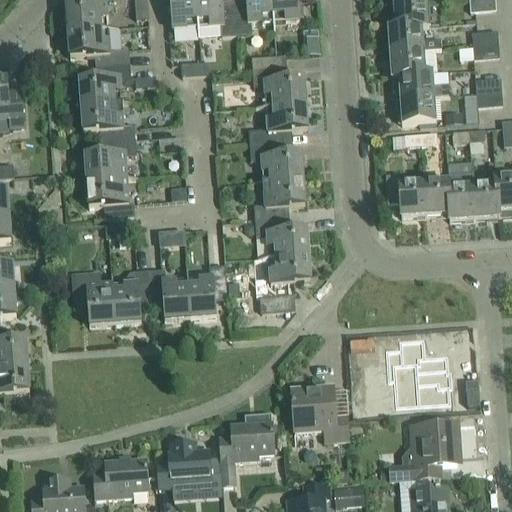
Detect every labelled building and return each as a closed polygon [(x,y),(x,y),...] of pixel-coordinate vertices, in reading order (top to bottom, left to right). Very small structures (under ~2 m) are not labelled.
[(134,0),(136,25),(149,24),(146,0),(134,0)] [(169,0),(172,35),(200,33),(197,0),(169,0)] [(237,40),(235,10),(235,6),(234,6),(234,11),(223,11),(221,0),(197,0),(200,33),(221,32),(222,41),(237,40)] [(273,26),(271,0),(245,0),(246,10),(235,10),(237,40),(253,39),(252,28),(273,26)] [(271,0),(273,26),(300,24),(297,0),(271,0)] [(392,0),(393,8),(426,6),(426,0),(392,0)] [(470,17),(475,17),(495,15),(494,2),(469,3),(470,17)] [(428,32),(426,6),(393,8),(395,32),(395,33),(421,31),(421,33),(428,32)] [(68,35),(108,32),(106,7),(66,10),(68,35)] [(395,33),(395,32),(388,32),(389,59),(423,56),(423,55),(441,53),(441,43),(422,45),(421,33),(421,31),(395,33)] [(109,56),(108,32),(68,35),(70,62),(95,61),(95,72),(130,69),(129,54),(109,56)] [(473,53),(497,51),(496,37),(472,39),(473,53)] [(473,65),(498,63),(497,51),(473,53),(473,65)] [(391,81),(425,79),(425,78),(423,56),(389,59),(391,81)] [(286,73),(285,61),(252,63),(253,75),(281,73),(286,73)] [(181,81),(211,79),(210,67),(180,69),(181,81)] [(131,83),(130,69),(95,72),(100,72),(101,83),(79,85),(81,109),(123,106),(121,87),(136,86),(136,93),(156,91),(155,81),(131,83)] [(282,85),(281,73),(253,75),(254,91),(265,90),(266,111),(305,108),(304,83),(282,85)] [(425,79),(391,81),(392,96),(399,96),(400,106),(433,104),(433,103),(449,102),(448,90),(432,91),(432,78),(425,78),(425,79)] [(7,85),(0,85),(0,136),(7,136),(9,133),(24,132),(22,97),(20,97),(21,100),(8,101),(7,85)] [(476,100),(501,98),(500,85),(475,86),(476,100)] [(477,113),(502,111),(501,98),(476,100),(477,113)] [(400,106),(402,130),(435,127),(433,104),(400,106)] [(125,132),(123,106),(81,109),(83,137),(105,135),(105,146),(136,144),(135,131),(125,132)] [(250,149),(283,147),(283,138),(307,136),(305,108),(266,111),(268,136),(249,137),(250,149)] [(503,152),(511,151),(511,125),(501,127),(503,152)] [(468,147),(485,146),(484,135),(467,136),(468,147)] [(453,148),(468,147),(467,136),(452,137),(453,148)] [(420,151),(437,149),(436,138),(419,139),(420,151)] [(405,152),(420,151),(419,139),(404,140),(405,152)] [(137,162),(136,144),(105,146),(105,147),(101,147),(101,148),(105,148),(106,159),(85,160),(87,186),(128,183),(126,163),(137,162)] [(280,161),(279,149),(284,149),(283,147),(250,149),(251,167),(263,167),(264,187),(303,184),(301,159),(280,161)] [(449,226),(474,225),(471,190),(472,190),(472,178),(448,180),(448,185),(448,192),(447,192),(449,219),(449,226)] [(400,188),(399,180),(385,181),(387,210),(400,209),(401,223),(425,221),(423,187),(400,188)] [(497,223),(499,223),(511,221),(511,180),(494,182),(494,189),(497,223)] [(130,210),(128,183),(87,186),(88,212),(110,211),(110,222),(104,222),(104,223),(134,221),(134,209),(130,210)] [(266,211),(255,212),(256,226),(289,224),(284,224),(283,213),(305,211),(303,184),(264,187),(266,211)] [(425,221),(449,219),(447,192),(448,192),(448,185),(423,187),(425,221)] [(471,190),(474,225),(497,223),(494,189),(472,190),(471,190)] [(0,218),(9,218),(7,195),(0,194),(0,218)] [(0,247),(11,246),(9,218),(0,218),(0,247)] [(289,224),(256,226),(257,243),(268,242),(269,263),(308,260),(306,234),(285,236),(284,225),(289,224)] [(106,242),(134,241),(136,241),(134,228),(105,230),(106,242)] [(310,286),(308,260),(269,263),(271,286),(259,287),(260,302),(294,300),(293,288),(310,286)] [(0,294),(14,293),(12,270),(0,270),(0,294)] [(226,283),(225,272),(209,273),(210,284),(187,286),(190,324),(216,322),(215,300),(226,300),(226,304),(227,304),(227,297),(226,283)] [(102,290),(101,276),(72,278),(75,312),(88,311),(89,331),(116,329),(113,289),(102,290)] [(166,287),(165,276),(149,277),(151,305),(151,310),(152,310),(152,305),(163,304),(164,326),(190,324),(187,286),(166,287)] [(116,329),(141,327),(140,306),(151,305),(149,277),(131,279),(124,286),(124,288),(113,289),(116,329)] [(239,288),(228,288),(229,302),(240,302),(239,288)] [(0,322),(16,322),(14,293),(0,294),(0,322)] [(0,334),(0,371),(28,370),(26,345),(1,346),(0,334)] [(395,409),(449,405),(446,357),(422,359),(420,340),(390,342),(391,349),(385,350),(387,386),(393,385),(395,409)] [(0,398),(30,397),(28,370),(0,371),(0,398)] [(335,421),(335,413),(333,393),(291,396),(293,416),(295,438),(324,436),(325,447),(348,446),(346,420),(335,421)] [(223,492),(235,491),(233,467),(258,465),(258,461),(274,460),(271,418),(257,419),(254,423),(255,429),(231,431),(231,443),(219,443),(223,492)] [(388,473),(389,485),(431,483),(440,482),(439,470),(458,469),(458,468),(454,468),(453,450),(456,450),(455,429),(409,432),(410,452),(401,462),(402,472),(388,473)] [(169,468),(157,469),(159,493),(172,493),(171,489),(211,487),(209,455),(196,456),(195,448),(194,448),(195,450),(186,451),(186,448),(170,449),(171,457),(168,458),(169,468)] [(95,505),(132,502),(132,498),(148,497),(146,465),(105,468),(106,479),(94,480),(95,505)] [(431,483),(399,485),(400,511),(446,511),(448,511),(447,494),(432,495),(431,483)] [(70,492),(70,484),(69,484),(69,486),(60,487),(60,485),(45,486),(45,494),(43,494),(43,505),(32,505),(31,511),(84,511),(84,491),(70,492)] [(324,511),(323,503),(330,502),(329,489),(304,491),(305,504),(288,505),(288,511),(324,511)]
